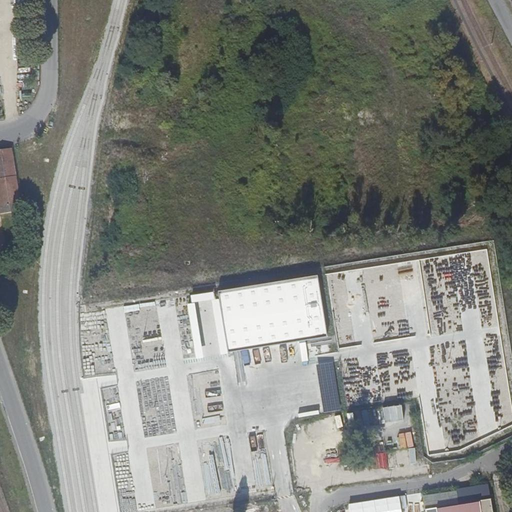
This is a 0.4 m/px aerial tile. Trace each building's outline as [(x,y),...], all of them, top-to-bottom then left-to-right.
[(217,14),(247,28),(254,10),(243,3),(238,11),(221,3),(217,14)] [(188,11),(189,44),(191,44),(191,38),(195,38),(195,32),(201,32),(201,11),(188,11)] [(0,213),(22,211),(12,148),(0,149),(0,213)] [(0,268),(0,278),(9,277),(7,268),(0,268)] [(9,277),(0,278),(0,309),(16,307),(9,277)] [(412,409),(386,412),(391,450),(417,447),(412,409)] [(421,511),(488,511),(487,501),(422,511),(421,511)]
